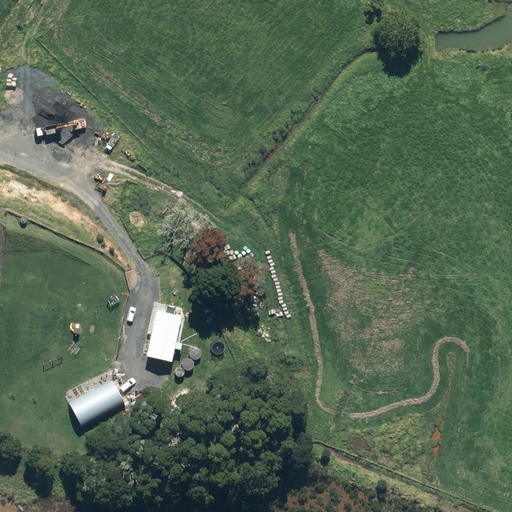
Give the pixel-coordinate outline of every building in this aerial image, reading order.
[(54,102),(45,105),(55,129),(64,126),(54,102)] [(64,127),(56,131),(66,155),(75,151),(64,127)] [(16,140),(11,149),(33,159),(37,150),(16,140)] [(154,302),(149,334),(152,334),(148,356),(175,361),(177,349),(184,350),(185,343),(179,342),(185,307),(154,302)] [(128,403),(114,379),(70,403),(84,428),(128,403)]
